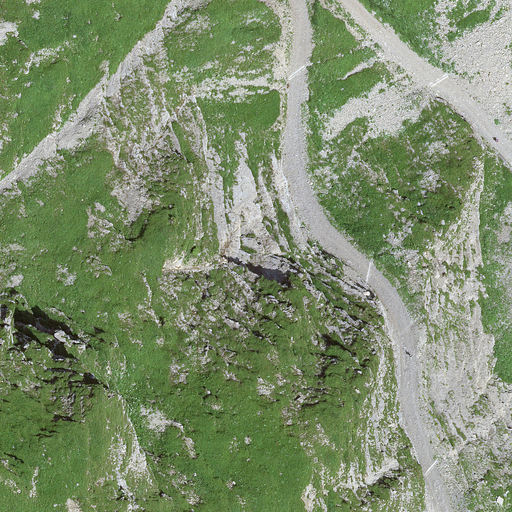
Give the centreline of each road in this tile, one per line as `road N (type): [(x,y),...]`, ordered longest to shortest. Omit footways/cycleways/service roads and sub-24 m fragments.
road 1 (track): [(300,0),(297,157),(325,221),(403,318),(410,391),(446,511)]
road 2 (track): [(511,148),(344,0)]
